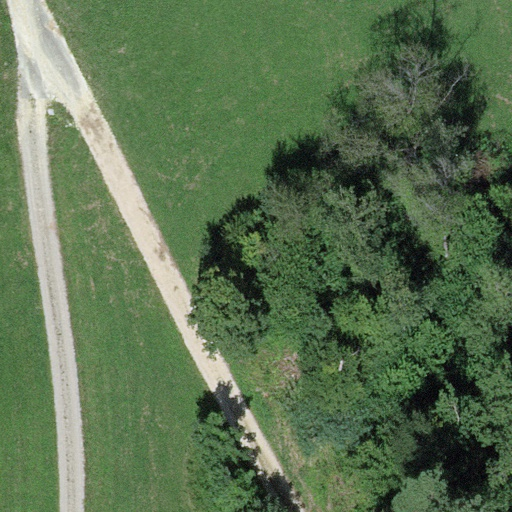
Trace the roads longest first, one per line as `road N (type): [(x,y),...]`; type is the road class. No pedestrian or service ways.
road 1 (track): [(32,44),(290,511)]
road 2 (track): [(32,44),(24,151),(61,348),(65,511)]
